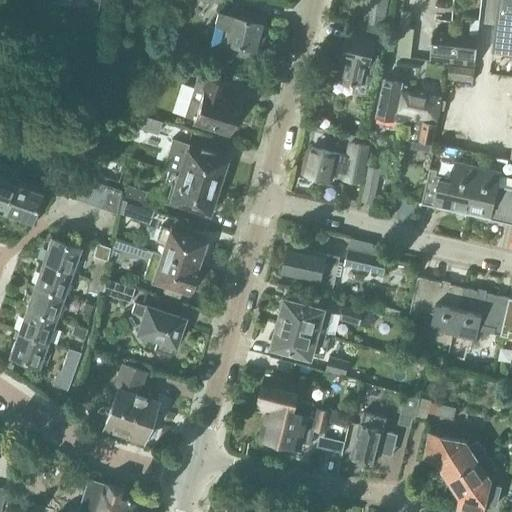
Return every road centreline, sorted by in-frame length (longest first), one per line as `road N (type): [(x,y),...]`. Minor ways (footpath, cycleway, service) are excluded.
road 1 (residential): [(202,458),(267,202)]
road 2 (residential): [(511,267),(409,246),(267,202)]
road 3 (residential): [(193,490),(88,449),(0,388)]
road 4 (residential): [(410,511),(202,458)]
road 5 (residential): [(267,202),(314,0)]
